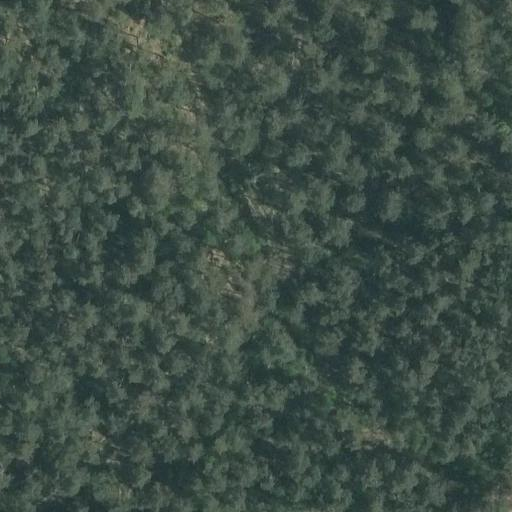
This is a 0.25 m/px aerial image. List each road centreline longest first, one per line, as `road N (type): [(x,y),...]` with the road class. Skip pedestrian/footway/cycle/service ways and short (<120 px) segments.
road 1 (track): [(33,511),(88,469),(165,380),(261,311),(282,271)]
road 2 (track): [(282,271),(467,147),(511,132)]
road 3 (track): [(300,0),(270,240)]
